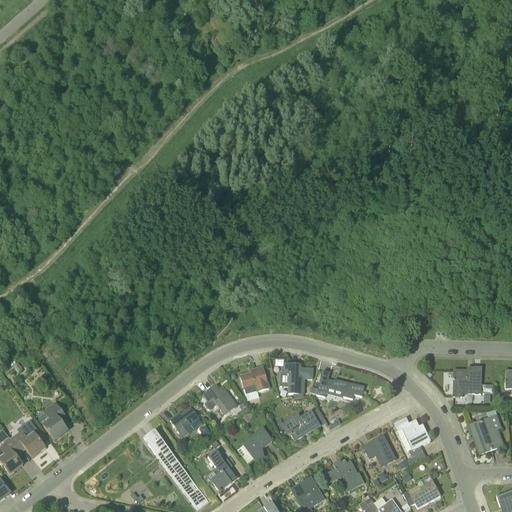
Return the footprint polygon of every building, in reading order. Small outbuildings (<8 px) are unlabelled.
[(19,375),(23,372),(18,365),(14,368),(19,375)] [(312,382),(313,371),(300,370),(300,367),(285,367),(285,376),(289,376),(288,395),(294,395),(293,401),(303,400),(304,382),(312,382)] [(256,394),(269,390),(263,369),(255,372),(255,374),(240,378),(244,391),(246,397),(256,394)] [(481,395),(481,370),(472,370),(472,372),(453,372),(453,398),(462,399),(462,396),(468,396),(468,395),(481,395)] [(333,384),(328,383),(329,375),(322,374),(318,391),(312,390),(311,395),(316,396),(316,397),(325,399),(327,389),(332,390),(332,392),(343,395),(342,399),(353,401),(354,397),(362,399),(364,389),(334,382),(333,384)] [(220,394),(215,388),(203,397),(208,403),(205,406),(209,412),(217,406),(227,418),(238,409),(224,392),(220,394)] [(54,443),(67,433),(58,422),(64,417),(55,406),(43,415),(49,423),(43,428),(54,443)] [(202,425),(190,410),(178,420),(176,418),(170,423),(183,440),(202,425)] [(295,442),(319,428),(311,414),(287,429),(295,442)] [(408,427),(405,421),(394,427),(406,449),(401,452),(404,458),(409,468),(410,468),(426,460),(420,447),(429,443),(425,433),(421,435),(415,423),(408,427)] [(500,449),(490,421),(471,427),(475,440),(477,439),(480,446),(476,447),(479,456),(500,449)] [(10,441),(18,452),(22,448),(32,460),(45,450),(33,436),(34,435),(28,428),(21,434),(20,433),(10,441)] [(256,464),(264,459),(259,453),(272,443),(262,431),(242,446),(256,464)] [(154,435),(143,444),(155,460),(157,458),(159,461),(158,462),(161,467),(166,464),(168,468),(165,471),(190,504),(190,505),(195,511),(198,511),(208,505),(154,435)] [(395,461),(383,438),(363,449),(370,461),(376,457),(382,469),(395,461)] [(10,441),(0,448),(0,451),(5,457),(0,460),(0,464),(10,477),(22,467),(13,456),(18,452),(10,441)] [(219,493),(231,485),(229,483),(235,479),(220,459),(221,458),(216,452),(208,459),(219,475),(210,481),(219,493)] [(346,465),(345,463),(341,465),(340,463),(333,467),(335,471),(324,477),(329,486),(340,480),(347,494),(364,485),(359,475),(357,476),(351,463),(346,465)] [(310,508),(323,501),(310,481),(292,492),(303,510),(309,506),(310,508)] [(0,502),(10,495),(0,482),(0,502)] [(440,498),(432,483),(419,490),(420,492),(411,498),(408,493),(403,496),(409,508),(415,505),(417,510),(440,498)] [(511,511),(511,493),(496,499),(500,508),(503,506),(504,511),(511,511)] [(370,511),(399,511),(392,501),(378,511),(372,502),(367,506),(370,511)] [(370,511),(367,506),(364,502),(359,506),(363,511),(370,511)]
